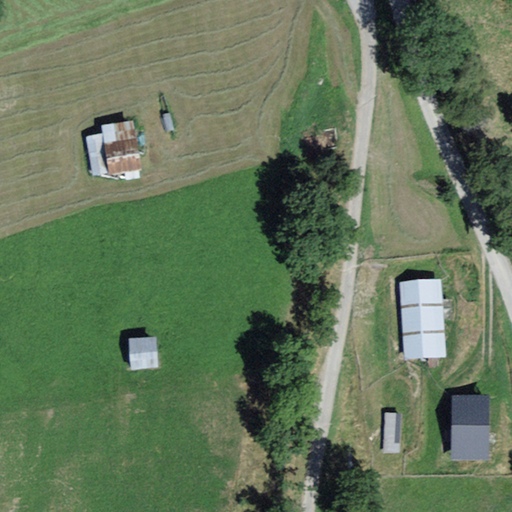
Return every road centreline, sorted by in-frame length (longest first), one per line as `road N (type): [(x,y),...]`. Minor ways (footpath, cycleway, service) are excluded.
road 1 (track): [(317,511),(378,38),(365,0)]
road 2 (tertiary): [(404,0),(511,277)]
